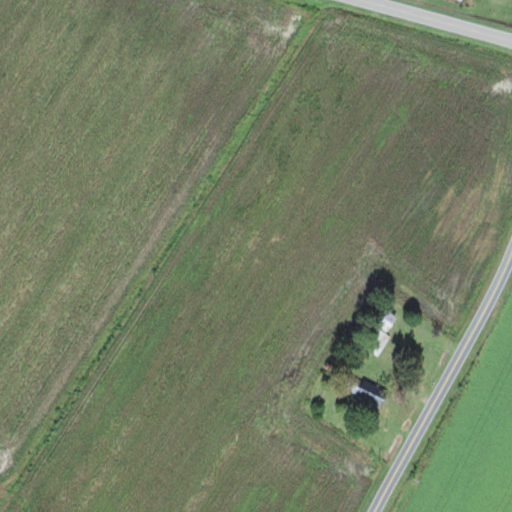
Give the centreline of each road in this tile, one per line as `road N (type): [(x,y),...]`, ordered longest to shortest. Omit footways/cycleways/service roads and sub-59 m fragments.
road 1 (residential): [(356,511),(511,258)]
road 2 (tertiary): [(363,0),(511,40)]
